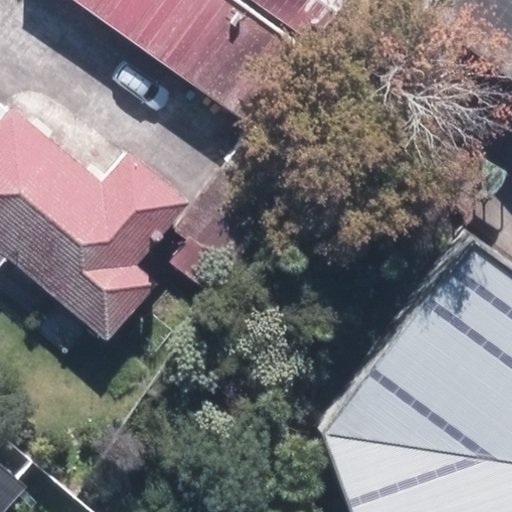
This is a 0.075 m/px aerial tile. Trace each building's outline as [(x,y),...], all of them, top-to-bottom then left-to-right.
[(56,0),(220,110),(271,37),(216,0),(56,0)] [(240,0),(290,36),(316,0),(240,0)] [(511,0),(398,0),(396,4),(511,85),(511,0)] [(117,157),(94,188),(0,113),(0,260),(102,342),(148,287),(123,267),(174,204),(117,157)] [(171,232),(229,272),(307,159),(250,120),(171,232)] [(511,511),(511,284),(425,219),(365,313),(295,421),(326,511),(511,511)] [(0,473),(13,458),(0,447),(0,473)]
